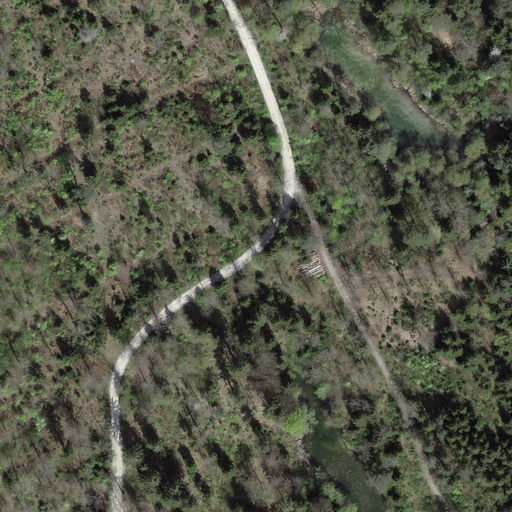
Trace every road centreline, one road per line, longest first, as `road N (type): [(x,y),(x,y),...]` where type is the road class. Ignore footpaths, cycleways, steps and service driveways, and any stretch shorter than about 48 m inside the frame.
road 1 (track): [(226,0),(284,134),(292,184),(281,220),(251,253),(173,306),(124,356),(113,383),(120,511)]
road 2 (track): [(292,184),(450,511)]
